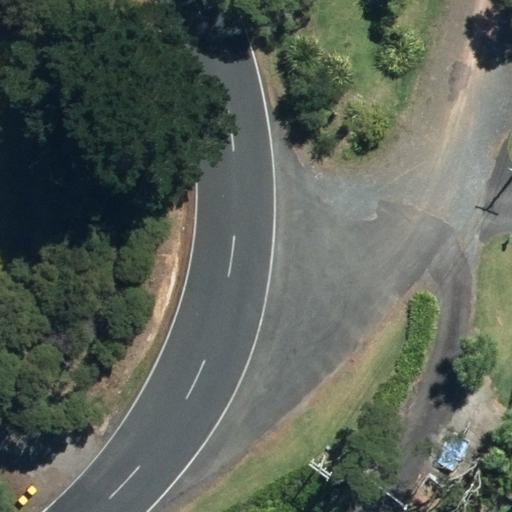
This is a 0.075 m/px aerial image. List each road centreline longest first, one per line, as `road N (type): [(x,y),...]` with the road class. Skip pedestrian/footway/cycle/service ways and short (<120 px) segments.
road 1 (residential): [(186,0),(231,127),(226,290),(151,447),(86,511)]
road 2 (unknown): [(151,447),(0,440)]
